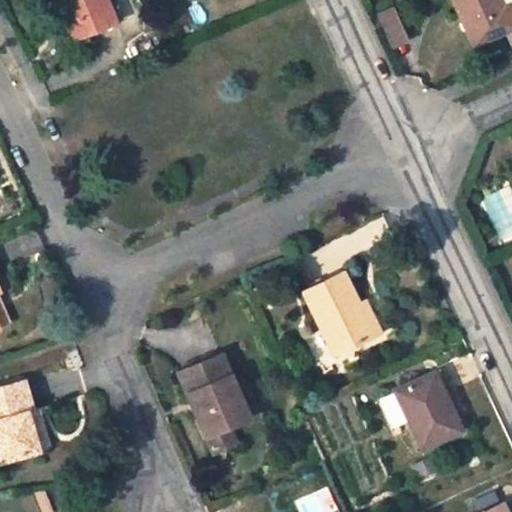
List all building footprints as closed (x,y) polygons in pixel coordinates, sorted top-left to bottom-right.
[(58,0),(75,38),(115,22),(106,0),(58,0)] [(498,0),(453,0),(474,45),(511,27),(511,12),(509,5),(502,8),(498,0)] [(409,42),(394,10),(378,18),(393,50),(409,42)] [(343,273),(304,291),(334,353),(372,333),(358,304),(343,273)] [(263,286),(255,290),(260,301),(268,297),(263,286)] [(358,304),(372,333),(379,331),(365,300),(358,304)] [(320,331),(308,336),(316,355),(328,351),(320,331)] [(219,355),(178,372),(207,436),(227,427),(246,418),(219,355)] [(432,372),(394,390),(422,448),(459,430),(432,372)] [(22,382),(0,389),(0,460),(36,450),(29,429),(35,427),(31,412),(22,382)] [(36,450),(47,447),(36,410),(31,412),(35,427),(29,429),(36,450)] [(207,436),(214,453),(234,443),(227,427),(207,436)] [(53,511),(76,511),(65,485),(44,489),(53,511)] [(496,491),(473,502),(477,511),(485,511),(502,504),(496,491)]
